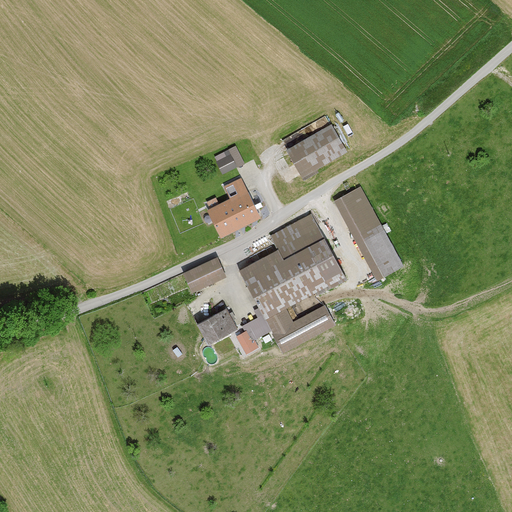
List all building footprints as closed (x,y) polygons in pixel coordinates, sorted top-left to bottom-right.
[(282,149),(298,178),(344,153),(328,125),(282,149)] [(213,157),(221,176),(242,167),(234,147),(226,150),(229,156),(225,157),(223,153),(213,157)] [(204,212),(216,238),(255,219),(237,181),(221,189),(226,201),(204,212)] [(401,267),(358,189),(331,204),(374,282),(401,267)] [(267,332),(278,354),(331,327),(320,307),(290,322),(283,309),(342,279),(310,217),(266,239),(273,253),(233,273),(256,318),(238,327),(246,342),(267,332)] [(180,275),(189,293),(222,278),(213,259),(180,275)] [(193,326),(204,345),(232,330),(221,311),(193,326)]
